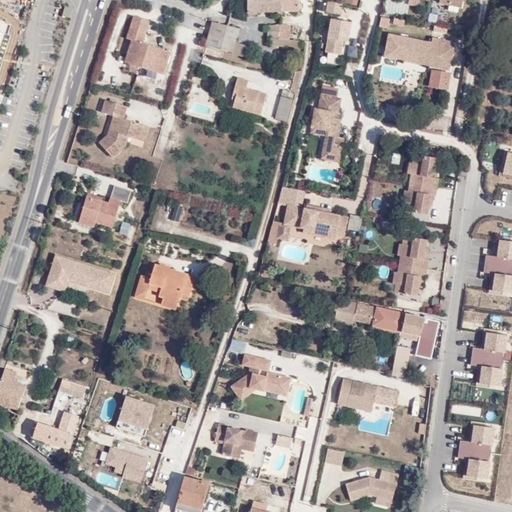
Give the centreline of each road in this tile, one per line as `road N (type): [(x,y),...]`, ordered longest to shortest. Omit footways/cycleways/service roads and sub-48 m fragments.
road 1 (secondary): [(0,312),(102,0)]
road 2 (residential): [(429,511),(472,204)]
road 3 (secondary): [(107,511),(0,433)]
